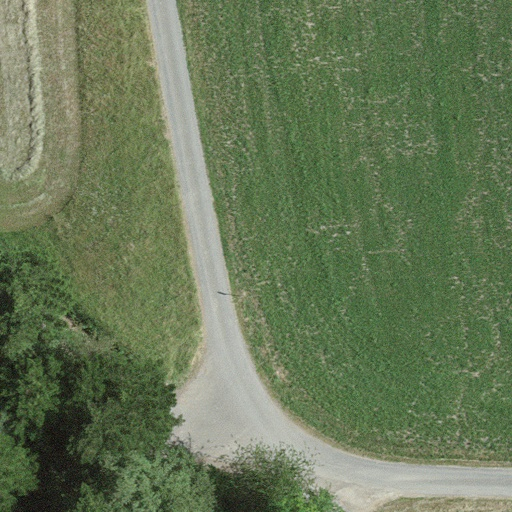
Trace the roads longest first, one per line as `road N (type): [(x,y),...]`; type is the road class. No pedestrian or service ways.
road 1 (residential): [(161,0),(230,361),(251,422),(334,467),(384,479),(511,483)]
road 2 (track): [(7,511),(41,475),(230,361)]
